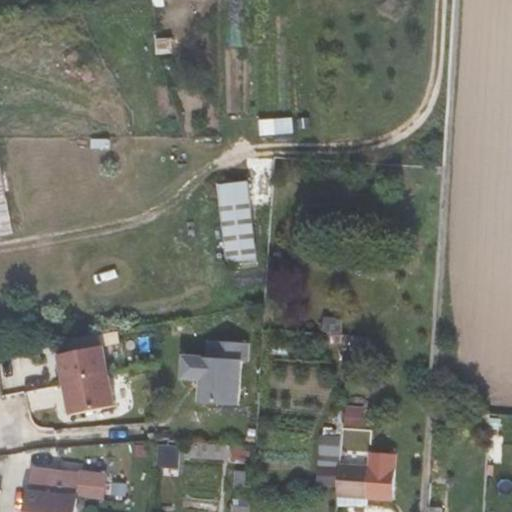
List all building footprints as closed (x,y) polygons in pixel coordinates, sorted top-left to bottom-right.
[(295,121),(262,119),(261,134),(295,136),(295,121)] [(0,235),(14,233),(0,153),(0,235)] [(223,186),(231,263),(259,259),(251,183),(223,186)] [(251,344),(212,342),(211,359),(187,358),(186,382),(196,382),(205,388),(204,403),(242,405),(245,361),(250,361),(251,344)] [(116,410),(106,350),(61,357),(71,418),(116,410)] [(498,415),(444,410),(444,423),(498,427),(498,415)] [(339,484),(341,434),(322,433),(321,484),(339,484)] [(234,458),(235,445),(196,443),(196,457),(234,458)] [(35,450),(36,454),(31,511),(94,511),(97,486),(107,486),(108,456),(47,452),(35,450)] [(374,469),(345,468),(344,494),(374,494),(374,469)] [(248,511),(249,500),(234,499),(230,511),(248,511)]
